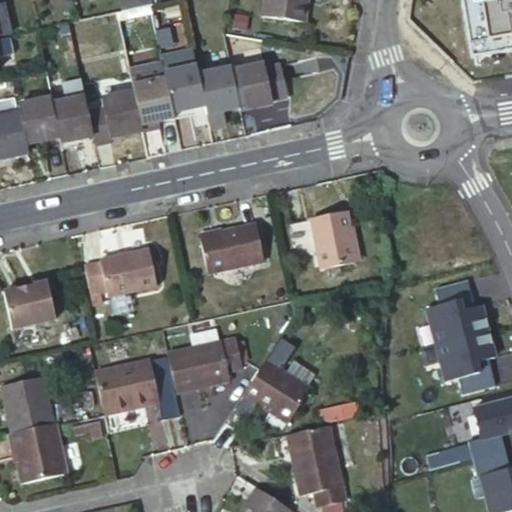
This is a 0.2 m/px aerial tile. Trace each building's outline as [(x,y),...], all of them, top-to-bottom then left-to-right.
[(0,0),(0,33),(8,32),(9,32),(1,0),(0,0)] [(266,0),(264,13),(306,18),(308,0),(266,0)] [(511,0),(462,0),(473,60),(511,53),(511,0)] [(0,51),(12,48),(8,32),(0,33),(0,51)] [(283,59),(234,70),(242,106),(242,108),(291,98),(283,62),(283,59)] [(295,59),(283,62),(291,98),(303,95),(295,59)] [(174,110),(206,102),(205,99),(199,75),(197,61),(165,68),(166,75),(174,110)] [(222,95),(225,110),(242,106),(234,70),(233,67),(199,75),(205,99),(222,95)] [(8,70),(0,72),(0,78),(1,85),(11,83),(8,70)] [(134,83),(135,88),(142,121),(175,114),(174,110),(166,75),(134,83)] [(104,96),(106,101),(112,135),(144,128),(142,121),(135,88),(104,96)] [(86,93),(53,100),(61,137),(62,141),(95,134),(88,105),(86,93)] [(18,103),(21,114),(27,144),(61,137),(53,100),(52,95),(18,103)] [(205,99),(206,102),(207,107),(211,126),(228,122),(225,110),(222,95),(205,99)] [(95,134),(97,145),(114,142),(112,135),(106,101),(88,105),(95,134)] [(174,110),(175,114),(207,107),(206,102),(174,110)] [(0,118),(0,160),(29,155),(27,144),(21,114),(0,118)] [(355,259),(347,226),(343,211),(308,219),(316,251),(319,267),(355,259)] [(316,251),(308,219),(288,224),(295,255),(316,251)] [(347,226),(355,259),(359,258),(352,225),(347,226)] [(260,266),(253,231),(219,239),(198,244),(206,279),(260,266)] [(198,244),(219,239),(218,235),(197,239),(198,244)] [(156,285),(149,250),(101,261),(101,265),(107,292),(108,296),(156,285)] [(107,292),(101,265),(85,269),(91,296),(107,292)] [(468,281),(435,290),(439,306),(426,309),(445,382),(458,379),(462,395),(495,386),(491,369),(478,372),(476,362),(488,359),(494,358),(481,306),(475,308),(462,311),(460,301),(472,298),(468,281)] [(56,323),(47,286),(5,295),(14,332),(56,323)] [(472,298),(460,301),(462,311),(475,308),(472,298)] [(172,340),(180,379),(234,367),(232,357),(248,354),(247,349),(243,330),(242,326),(172,340)] [(243,330),(247,349),(254,347),(250,329),(243,330)] [(150,344),(97,357),(106,398),(160,385),(159,382),(173,379),(166,352),(153,355),(150,344)] [(314,375),(269,347),(249,379),(294,407),(314,375)] [(488,359),(476,362),(478,372),(491,369),(488,359)] [(0,387),(10,431),(51,422),(41,375),(0,382),(0,387)] [(364,402),(362,389),(337,394),(339,406),(364,402)] [(500,435),(511,431),(511,399),(472,410),(479,439),(467,442),(477,478),(485,476),(490,496),(485,497),(489,511),(505,511),(511,510),(511,468),(509,469),(500,435)] [(336,417),(294,425),(305,487),(321,484),(323,499),(350,495),(336,417)] [(14,448),(17,459),(21,480),(66,470),(55,421),(51,422),(10,431),(6,432),(9,450),(14,448)] [(282,511),(293,496),(258,473),(232,511),(282,511)]
